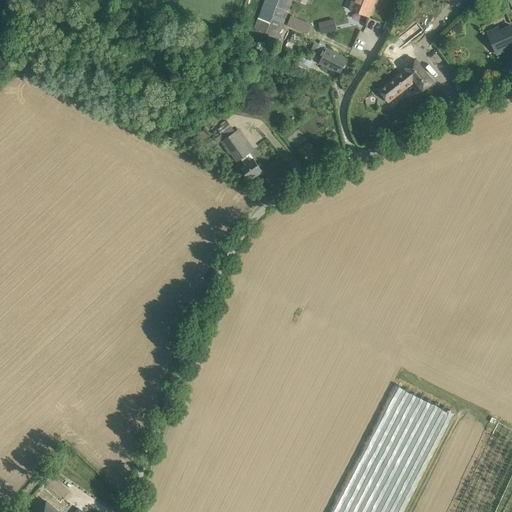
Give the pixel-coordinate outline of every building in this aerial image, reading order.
[(277,41),(282,28),(292,0),(265,0),(258,19),(255,28),(270,34),(268,38),(277,41)] [(308,0),(299,18),(304,21),(312,24),(325,0),(335,0),(351,6),(349,9),(370,17),(376,0),(308,0)] [(291,16),(287,26),(308,34),(312,24),(304,21),(291,16)] [(330,20),(319,23),(322,33),(332,31),(330,20)] [(511,47),(511,25),(500,31),(499,27),(488,32),(496,51),(511,45),(511,47)] [(299,35),(293,32),(285,51),(290,53),(299,35)] [(348,59),(325,47),(327,43),(321,41),(319,44),(316,42),(312,50),(323,55),(319,63),(341,74),(348,59)] [(423,90),(434,82),(416,59),(405,68),(406,69),(379,90),(389,102),(416,81),(423,90)] [(232,127),(231,127),(228,122),(218,129),(222,134),(213,141),(212,139),(198,149),(203,155),(223,141),(238,162),(241,159),(245,165),(242,167),(251,180),(263,171),(254,159),(251,153),(232,127)] [(58,511),(46,501),(35,511),(58,511)]
